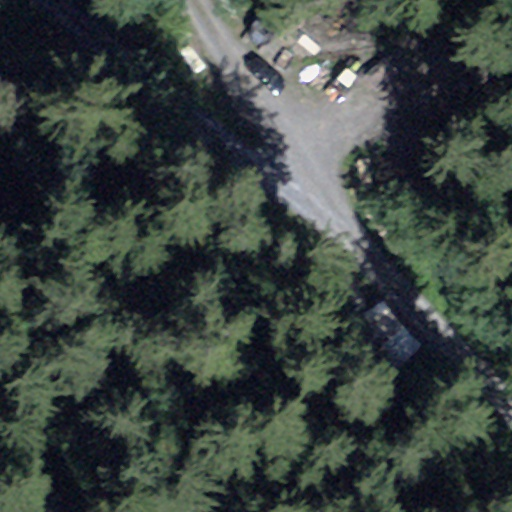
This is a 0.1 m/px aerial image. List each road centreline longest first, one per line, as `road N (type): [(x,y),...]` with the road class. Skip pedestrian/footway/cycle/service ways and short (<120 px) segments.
road 1 (track): [(511,411),(385,270),(201,0)]
road 2 (track): [(385,270),(87,19),(52,0)]
